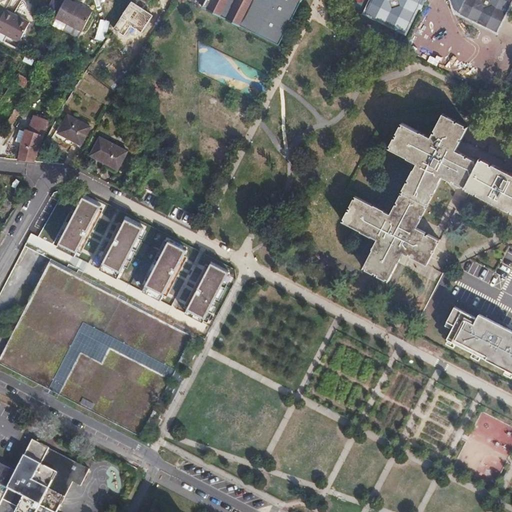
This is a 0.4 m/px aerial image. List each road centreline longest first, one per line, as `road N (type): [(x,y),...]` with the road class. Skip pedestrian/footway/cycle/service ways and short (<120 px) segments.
road 1 (residential): [(54,171),(248,262),(150,455)]
road 2 (residential): [(150,455),(0,383)]
